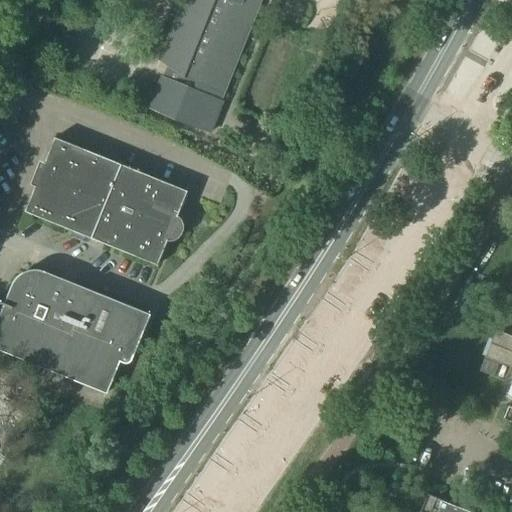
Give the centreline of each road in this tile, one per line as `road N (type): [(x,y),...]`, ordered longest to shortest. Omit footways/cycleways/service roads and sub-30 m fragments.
road 1 (secondary): [(147,511),(334,238),(471,0)]
road 2 (unknown): [(0,247),(23,233),(143,280)]
